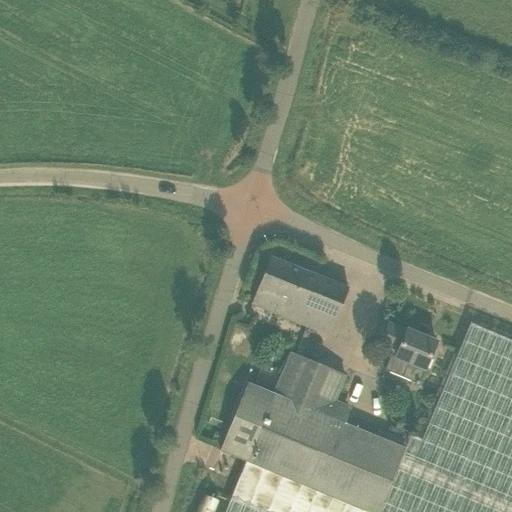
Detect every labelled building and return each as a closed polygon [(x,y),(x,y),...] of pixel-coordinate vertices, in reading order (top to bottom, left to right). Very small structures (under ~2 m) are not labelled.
[(276,313),(329,335),(335,322),(348,289),(270,258),(256,291),(281,301),(276,313)] [(410,435),(404,449),(377,511),(511,511),(511,341),(469,323),(421,440),(410,435)] [(406,331),(388,324),(380,344),(393,350),(384,370),(415,383),(415,384),(418,385),(419,382),(418,382),(423,370),(424,370),(436,343),(406,330),(406,331)] [(245,461),(366,511),(377,511),(404,449),(343,423),(350,407),(334,401),(344,377),(290,354),(273,394),(247,383),(219,450),(245,461)] [(366,511),(245,461),(224,511),(366,511)]
